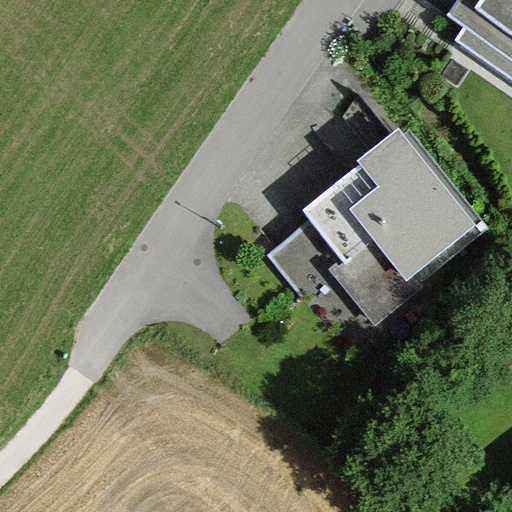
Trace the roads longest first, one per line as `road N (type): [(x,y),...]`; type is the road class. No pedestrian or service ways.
road 1 (residential): [(340,0),(154,257)]
road 2 (track): [(154,257),(43,426),(0,467)]
